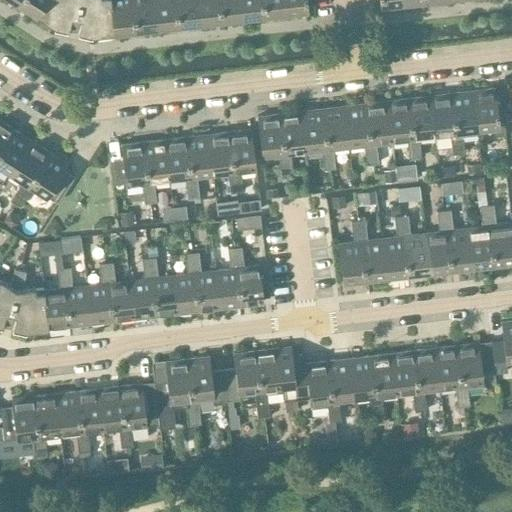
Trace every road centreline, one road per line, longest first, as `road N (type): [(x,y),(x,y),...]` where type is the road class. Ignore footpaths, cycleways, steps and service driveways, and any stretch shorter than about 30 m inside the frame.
road 1 (residential): [(0,367),(105,353),(144,338),(511,294)]
road 2 (residential): [(351,74),(71,107),(47,102),(0,71)]
road 3 (residential): [(511,54),(351,74)]
